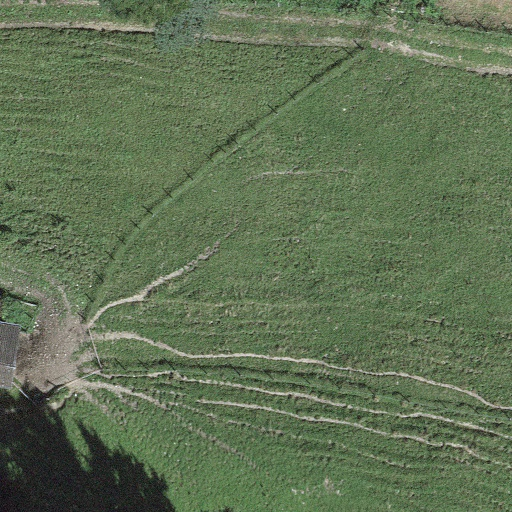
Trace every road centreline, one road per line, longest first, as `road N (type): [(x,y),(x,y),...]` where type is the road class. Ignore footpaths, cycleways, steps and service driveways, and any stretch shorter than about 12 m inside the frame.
road 1 (track): [(511,50),(290,21),(0,26)]
road 2 (track): [(0,268),(28,278),(92,344)]
